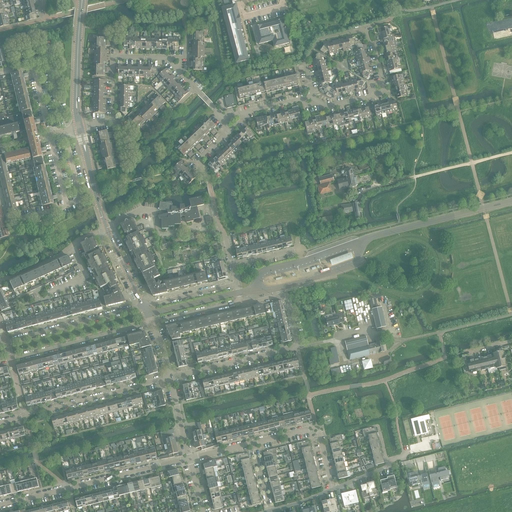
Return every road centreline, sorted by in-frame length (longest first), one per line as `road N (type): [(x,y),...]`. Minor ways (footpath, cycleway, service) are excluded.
road 1 (residential): [(170,379),(296,347),(284,294)]
road 2 (residential): [(170,379),(0,422)]
road 3 (tertiary): [(0,362),(150,322)]
road 4 (tertiary): [(142,306),(0,344)]
road 5 (residential): [(312,97),(327,107),(383,94),(364,28)]
road 6 (residential): [(8,221),(66,205),(49,134)]
road 7 (tertiary): [(79,128),(81,0)]
road 8 (residential): [(333,489),(315,429),(253,443)]
road 9 (residential): [(68,489),(188,458)]
